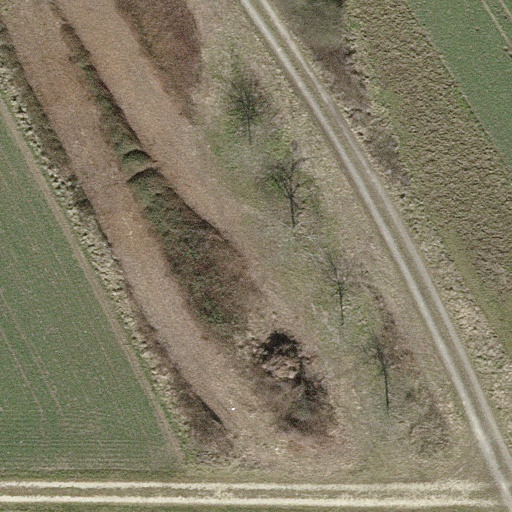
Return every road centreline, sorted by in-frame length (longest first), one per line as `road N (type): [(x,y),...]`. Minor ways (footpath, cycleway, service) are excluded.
road 1 (track): [(280,0),(381,155),(511,458)]
road 2 (track): [(511,482),(0,483)]
